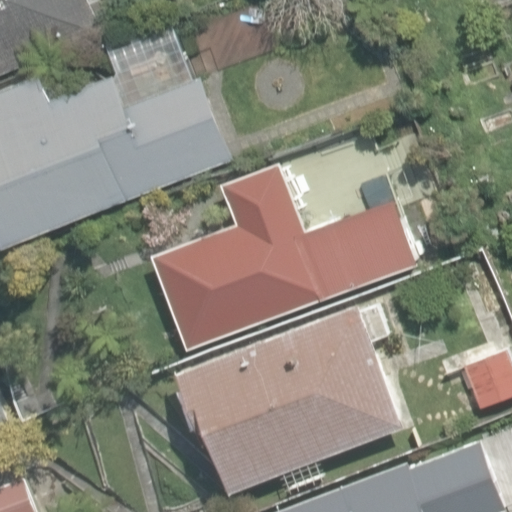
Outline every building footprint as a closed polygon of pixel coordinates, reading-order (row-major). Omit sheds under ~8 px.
[(0,0),(0,71),(23,62),(103,31),(99,22),(119,14),(113,0),(0,0)] [(0,213),(11,242),(23,238),(130,196),(125,182),(156,171),(118,71),(56,95),(46,68),(23,77),(0,85),(0,213)] [(192,344),(193,346),(423,260),(399,194),(309,227),(283,158),(226,179),(241,219),(157,250),(192,344)] [(229,471),(236,487),(409,422),(363,299),(182,368),(187,383),(181,386),(196,426),(202,424),(208,440),(214,438),(226,472),(229,471)] [(468,361),(483,404),(511,393),(511,345),(468,361)] [(0,426),(23,417),(25,416),(23,410),(12,382),(0,387),(0,385),(0,426)] [(511,424),(502,428),(511,453),(511,424)] [(432,511),(412,457),(264,511),(432,511)]
